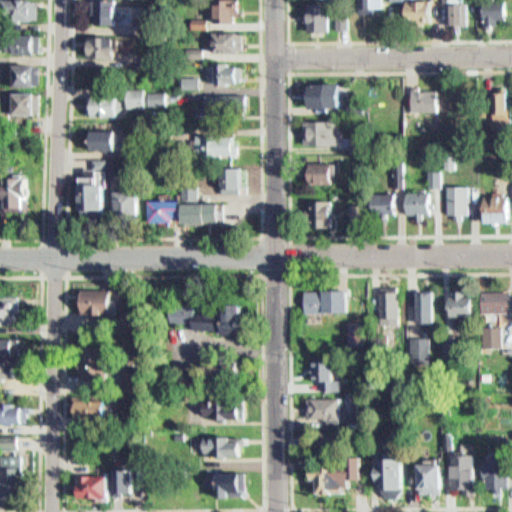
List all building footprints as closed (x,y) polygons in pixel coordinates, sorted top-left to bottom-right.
[(32,0),(32,21),(0,20),(0,0),(32,0)] [(119,23),(101,23),(101,12),(97,12),(97,0),(119,0),(119,6),(117,6),(117,15),(119,16),(119,23)] [(239,20),(222,20),(222,0),(239,0),(239,4),(245,4),(245,12),(239,12),(239,20)] [(434,0),(434,21),(410,20),(410,0),(434,0)] [(451,22),(451,0),(469,0),(469,23),(451,22)] [(503,23),(493,22),(493,0),(510,0),(510,17),(503,17),(503,23)] [(335,32),(313,32),(313,20),(308,20),(308,9),(313,9),(314,1),(336,1),(335,32)] [(340,11),(340,28),(353,28),(353,11),(340,11)] [(187,17),(207,17),(207,27),(187,27),(187,17)] [(209,31),(246,31),(246,51),(209,51),(209,31)] [(31,50),(8,50),(8,33),(31,33),(31,50)] [(92,35),(118,35),(118,59),(92,59),(92,35)] [(218,62),(233,62),(233,65),(248,66),(247,82),(232,82),(232,86),(218,86),(218,62)] [(31,63),(31,87),(5,87),(6,63),(31,63)] [(181,75),(198,75),(198,87),(181,87),(181,75)] [(308,82),(341,82),(341,107),(308,106),(308,82)] [(128,86),(148,86),(148,90),(165,90),(165,106),(128,106),(128,86)] [(416,90),(438,90),(437,110),(416,110),(416,90)] [(490,91),(505,91),(505,108),(507,108),(507,124),(490,124),(490,91)] [(29,92),(29,116),(5,116),(5,92),(29,92)] [(205,92),(205,111),(238,112),(238,92),(205,92)] [(91,93),(122,94),(121,115),(91,114),(91,93)] [(511,113),(511,93),(503,93),(503,113),(511,113)] [(306,120),(345,120),(345,138),(340,137),(340,144),(305,144),(306,120)] [(95,127),(121,127),(120,148),(95,148),(95,127)] [(237,153),(194,153),(194,135),(237,135),(237,153)] [(353,148),(353,135),(365,135),(365,148),(353,148)] [(128,146),(142,146),(141,156),(128,156),(128,146)] [(455,169),(441,169),(441,154),(456,154),(455,169)] [(397,184),(397,158),(405,158),(405,184),(397,184)] [(511,159),(501,159),(501,175),(511,175),(511,159)] [(309,160),(332,161),(332,183),(309,182),(309,160)] [(221,166),(242,166),(242,192),(221,192),(221,166)] [(85,176),(103,176),(103,168),(113,168),(113,208),(84,208),(85,176)] [(431,170),(444,170),(444,187),(431,187),(431,170)] [(29,208),(10,208),(10,175),(32,176),(32,194),(30,194),(29,208)] [(186,200),(200,200),(201,184),(186,184),(186,200)] [(449,185),(473,185),(472,215),(448,215),(449,185)] [(397,190),(397,213),(370,213),(370,189),(397,190)] [(408,189),(432,190),(431,213),(407,213),(408,189)] [(123,191),(147,191),(147,216),(122,216),(123,191)] [(484,194),(511,194),(511,220),(501,220),(501,224),(494,223),(494,220),(483,220),(484,194)] [(157,196),(188,196),(187,215),(181,215),(181,221),(157,220),(157,196)] [(311,198),(334,198),(333,228),(311,227),(311,198)] [(190,201),(229,202),(229,220),(190,220),(190,201)] [(352,219),(351,202),(366,202),(367,218),(352,219)] [(88,281),(118,282),(118,310),(88,310),(88,281)] [(385,281),(401,281),(401,316),(385,316),(385,281)] [(421,282),(436,282),(436,317),(421,317),(421,282)] [(453,291),(458,291),(458,286),(468,286),(468,291),(474,291),(474,312),(453,312),(453,291)] [(312,287),(354,287),(354,309),(312,309),(312,287)] [(487,287),(511,287),(511,307),(487,307),(487,287)] [(0,295),(24,296),(23,322),(0,321),(0,295)] [(202,323),(202,316),(179,316),(180,302),(205,302),(205,305),(230,305),(230,302),(248,303),(247,328),(229,328),(229,323),(202,323)] [(491,322),(507,322),(507,342),(490,342),(491,322)] [(448,330),(462,330),(462,351),(448,350),(448,330)] [(413,331),(436,331),(436,360),(412,360),(413,331)] [(0,332),(23,332),(23,354),(0,354),(0,332)] [(93,342),(111,342),(111,373),(92,372),(93,342)] [(347,388),(329,387),(329,376),(323,376),(323,368),(320,368),(320,361),(324,361),(324,357),(343,357),(342,376),(347,377),(347,388)] [(216,358),(247,358),(247,373),(216,373),(216,358)] [(0,360),(10,360),(10,375),(0,375),(0,360)] [(115,372),(132,372),(132,397),(115,397),(115,372)] [(313,396),(348,396),(347,422),(313,422),(313,396)] [(222,417),(222,414),(212,414),(212,400),(246,400),(246,417),(222,417)] [(72,401),(107,402),(106,421),(71,421),(72,401)] [(0,406),(12,406),(12,409),(19,409),(19,422),(0,422),(0,406)] [(451,429),(462,429),(462,445),(451,445),(451,429)] [(1,432),(1,446),(20,446),(20,432),(1,432)] [(209,437),(220,437),(220,433),(233,433),(233,437),(247,437),(247,454),(209,454),(209,437)] [(461,486),(461,450),(470,450),(470,440),(481,440),(481,487),(461,486)] [(140,442),(140,451),(148,451),(148,442),(140,442)] [(6,451),(5,493),(29,494),(30,452),(6,451)] [(318,462),(356,463),(356,456),(369,456),(369,476),(349,476),(348,489),(322,489),(322,476),(318,476),(318,462)] [(410,487),(390,487),(391,477),(388,477),(388,459),(391,459),(391,456),(411,456),(410,487)] [(425,460),(433,460),(433,457),(444,457),(444,460),(450,460),(449,489),(425,489),(425,460)] [(491,458),(507,458),(507,485),(497,484),(498,472),(490,472),(491,458)] [(122,464),(140,464),(140,488),(131,488),(131,492),(122,492),(122,464)] [(212,469),(250,470),(249,485),(235,485),(235,494),(216,494),(216,485),(212,485),(212,469)] [(82,470),(114,470),(114,497),(82,496),(82,470)]
